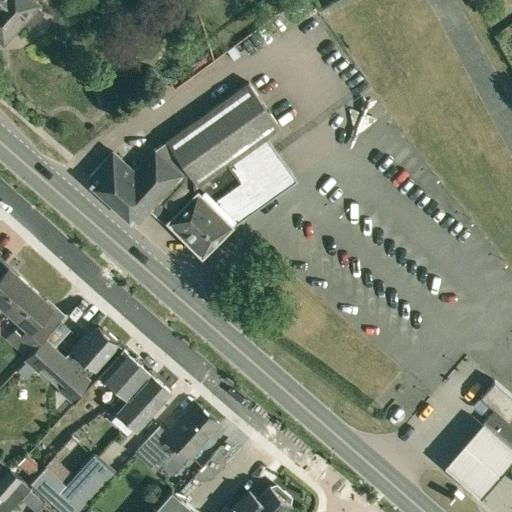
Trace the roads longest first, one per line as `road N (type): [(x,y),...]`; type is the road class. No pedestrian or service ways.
road 1 (primary): [(418,511),(0,144)]
road 2 (unknown): [(361,127),(486,279),(491,296),(436,347),(419,348),(278,221),(278,208),(302,183)]
road 3 (residential): [(347,503),(0,199)]
road 4 (unknown): [(49,187),(272,43),(294,47),(361,127)]
